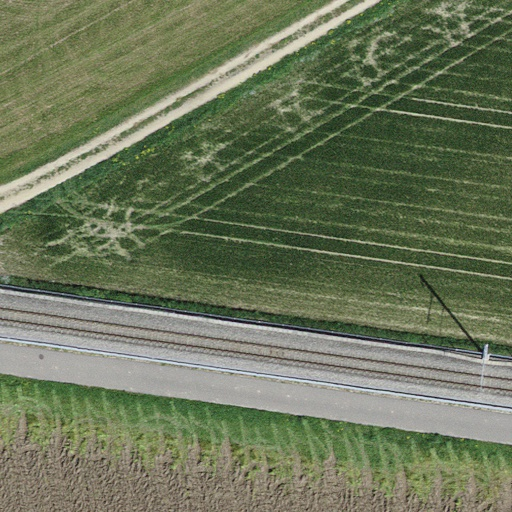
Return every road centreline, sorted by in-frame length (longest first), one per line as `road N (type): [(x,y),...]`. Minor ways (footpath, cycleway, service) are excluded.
road 1 (unclassified): [(0,343),(511,420)]
road 2 (track): [(0,201),(27,194),(333,0)]
